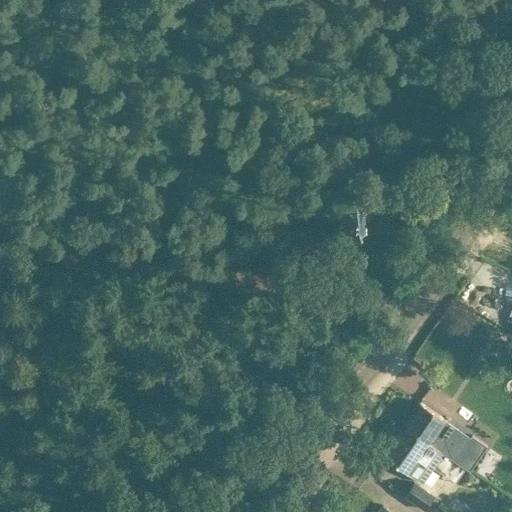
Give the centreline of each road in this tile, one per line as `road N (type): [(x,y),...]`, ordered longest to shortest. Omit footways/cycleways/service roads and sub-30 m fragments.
road 1 (tertiary): [(193,511),(376,358),(511,159)]
road 2 (track): [(363,370),(290,511)]
